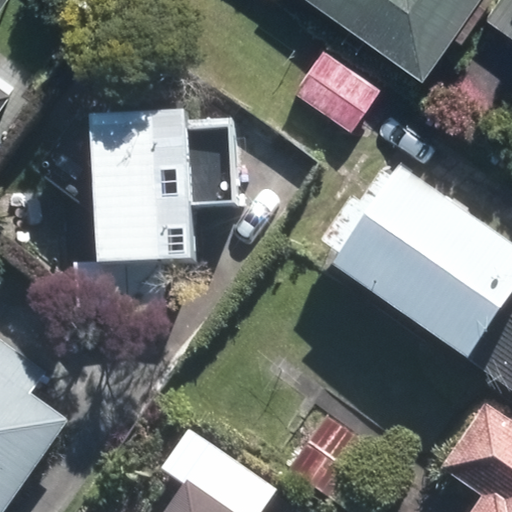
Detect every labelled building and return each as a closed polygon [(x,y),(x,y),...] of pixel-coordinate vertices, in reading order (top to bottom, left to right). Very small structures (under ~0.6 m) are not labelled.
[(0,0),(0,112),(15,92),(0,80),(0,7),(5,0),(0,0)] [(315,0),(429,78),(482,0),(315,0)] [(511,0),(495,0),(483,17),(511,36),(511,0)] [(381,86),(325,46),(294,89),(351,129),(381,86)] [(99,127),(82,115),(37,178),(95,220),(102,208),(105,263),(71,264),(74,315),(164,310),(163,270),(202,268),(199,212),(241,211),(237,122),(196,124),(195,118),(99,123),(99,127)] [(511,243),(409,173),(340,273),(511,392),(511,243)] [(0,511),(6,511),(54,444),(68,423),(31,397),(45,376),(0,344),(0,511)] [(511,511),(511,426),(485,407),(440,472),(482,501),(474,511),(511,511)] [(377,511),(404,474),(323,418),(285,474),(339,511),(377,511)] [(215,511),(180,487),(162,511),(215,511)]
